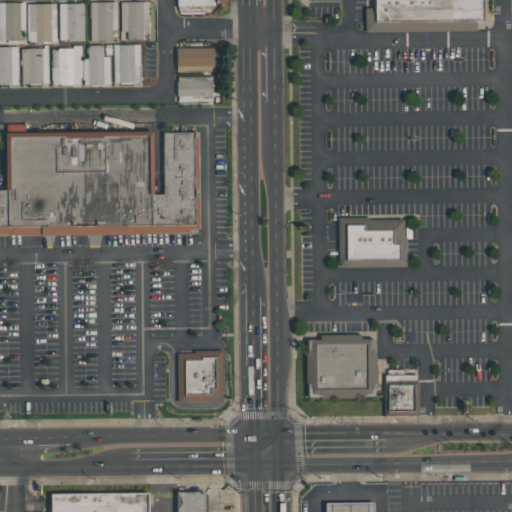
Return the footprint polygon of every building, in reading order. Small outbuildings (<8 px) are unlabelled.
[(203,6),(203,12),(178,12),(178,7),(176,7),(176,0),(211,0),(212,5),(203,6)] [(374,0),(482,0),(482,21),(375,20),(374,0)] [(56,3),(0,2),(0,40),(20,41),(20,30),(27,30),(27,42),(55,42),(56,3)] [(116,2),(89,2),(90,41),(112,41),(112,29),(116,29),(116,2)] [(148,2),(120,2),(120,31),(128,31),(128,40),(142,40),(142,31),(148,31),(148,2)] [(83,4),(58,4),(59,41),(84,40),(83,4)] [(113,83),(141,83),(140,44),(113,45),(113,83)] [(51,84),(81,85),(81,84),(109,85),(110,56),(102,56),(102,45),(87,45),(87,59),(81,59),(81,48),(51,47),(51,84)] [(0,46),(0,84),(18,84),(17,46),(0,46)] [(175,48),(176,72),(215,70),(214,47),(175,48)] [(47,48),(21,48),(21,84),(48,83),(47,48)] [(212,103),(211,76),(176,77),(177,104),(212,103)] [(4,134),(152,132),(151,196),(163,196),(161,135),(197,133),(198,233),(0,232),(0,191),(8,191),(4,134)] [(339,219),(405,218),(405,267),(340,267),(339,219)] [(307,398),(375,396),(374,338),(305,340),(307,398)] [(220,351),(220,397),(216,397),(217,402),(177,402),(176,354),(192,354),(192,352),(220,351)] [(385,382),(416,382),(416,413),(385,414),(385,382)] [(48,511),(48,493),(150,492),(150,511),(48,511)] [(175,511),(175,492),(199,492),(201,495),(206,495),(206,511),(175,511)] [(324,511),(324,503),(373,503),(373,511),(324,511)]
